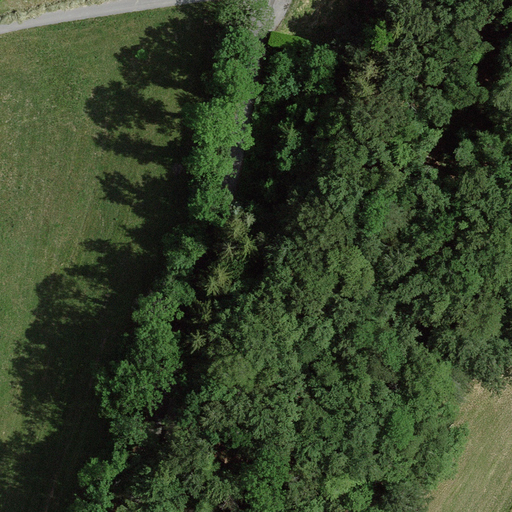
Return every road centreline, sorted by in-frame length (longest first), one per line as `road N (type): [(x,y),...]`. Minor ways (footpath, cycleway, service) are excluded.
road 1 (unclassified): [(268,0),(125,511)]
road 2 (residential): [(168,0),(0,36)]
